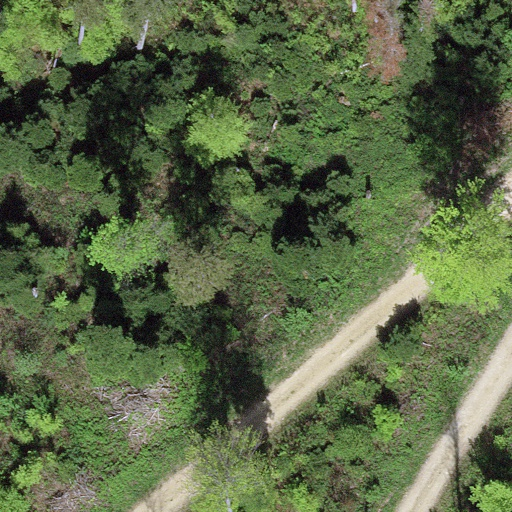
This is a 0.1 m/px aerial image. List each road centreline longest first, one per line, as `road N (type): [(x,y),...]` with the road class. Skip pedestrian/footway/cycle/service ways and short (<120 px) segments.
road 1 (track): [(139,511),(511,208)]
road 2 (track): [(416,511),(511,350)]
